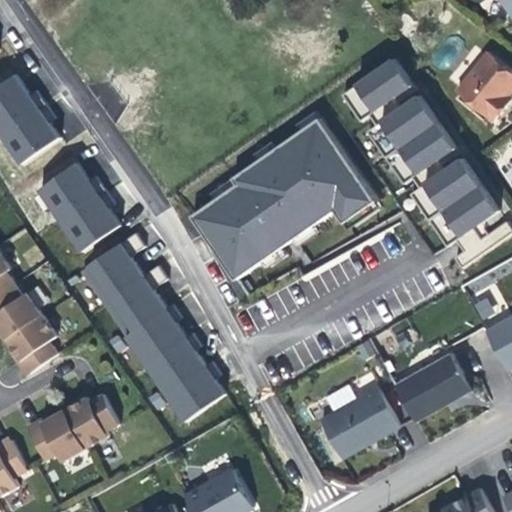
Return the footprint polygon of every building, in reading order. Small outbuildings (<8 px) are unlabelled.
[(511,0),(500,0),(511,16),(511,0)] [(511,90),(511,68),(489,50),(456,89),(494,120),(505,105),(502,103),(506,97),(511,90)] [(395,59),(343,95),(362,121),(376,111),(389,102),(396,97),(413,85),(395,59)] [(19,72),(0,82),(0,142),(14,166),(58,141),(19,72)] [(383,121),(368,131),(405,184),(420,173),(432,165),(439,160),(457,147),(420,95),(403,108),(396,112),(383,121)] [(403,108),(396,97),(389,102),(390,104),(382,109),(387,116),(395,111),(396,112),(403,108)] [(506,97),(502,103),(505,105),(507,103),(510,100),(506,97)] [(376,111),(383,121),(396,112),(395,111),(387,116),(382,109),(390,104),(389,102),(376,111)] [(297,125),(301,131),(319,119),(315,113),(297,125)] [(237,185),(216,200),(261,264),(282,248),(294,241),(314,226),(325,218),(336,211),(345,223),(377,200),(320,118),(319,119),(301,131),(259,161),(241,174),(233,179),(237,185)] [(237,167),(241,174),(259,161),(254,155),(237,167)] [(475,230),(474,229),(483,222),(500,210),(464,158),(447,170),(439,175),(427,184),(412,194),(449,246),(458,240),(461,238),(462,239),(475,230)] [(439,175),(447,170),(439,160),(432,165),(433,166),(426,171),(431,179),(438,173),(439,175)] [(79,165),(41,192),(83,253),(121,226),(109,209),(116,205),(96,177),(90,181),(79,165)] [(420,173),(427,184),(439,175),(438,173),(431,179),(426,171),(433,166),(432,165),(420,173)] [(212,194),(216,200),(237,185),(233,179),(212,194)] [(329,224),(325,218),(314,226),(318,232),(329,224)] [(511,233),(511,226),(508,221),(491,233),(465,251),(456,257),(463,267),(511,233)] [(491,233),(483,222),(474,229),(475,230),(462,239),(461,238),(458,240),(465,251),(491,233)] [(128,240),(82,273),(188,422),(227,394),(217,379),(222,375),(213,362),(208,366),(197,351),(203,347),(194,334),(188,338),(177,322),(183,318),(174,305),(168,309),(154,290),(160,286),(151,273),(145,277),(131,257),(137,253),(128,240)] [(298,247),(294,241),(282,248),(287,254),(298,247)] [(0,271),(5,268),(9,265),(0,252),(0,271)] [(0,306),(21,292),(5,268),(0,271),(0,306)] [(0,333),(13,352),(17,358),(45,338),(55,331),(25,289),(21,292),(0,306),(0,333)] [(55,352),(45,338),(17,358),(26,371),(55,352)] [(369,340),(359,345),(366,358),(376,353),(369,340)] [(451,354),(396,384),(417,422),(448,404),(472,391),(451,354)] [(401,425),(380,388),(323,420),(344,458),(377,439),(401,425)] [(101,393),(88,401),(105,431),(118,424),(101,393)] [(107,435),(105,431),(88,401),(86,397),(76,402),(49,417),(39,423),(56,453),(61,462),(107,435)] [(43,460),(56,453),(39,423),(26,430),(43,460)] [(0,444),(0,457),(11,478),(25,471),(8,440),(0,444)] [(0,495),(16,487),(11,478),(0,457),(0,495)] [(234,470),(187,497),(195,511),(245,511),(255,507),(234,470)] [(495,511),(482,489),(458,502),(440,511),(495,511)]
